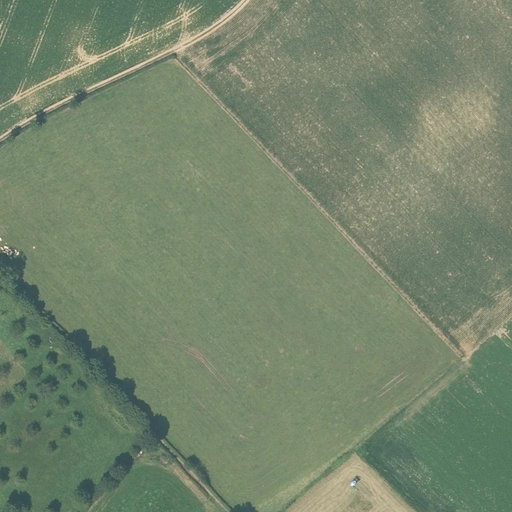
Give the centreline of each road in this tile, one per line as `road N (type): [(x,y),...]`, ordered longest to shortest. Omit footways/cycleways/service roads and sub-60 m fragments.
road 1 (track): [(227,511),(0,274)]
road 2 (track): [(0,140),(203,34),(245,0)]
